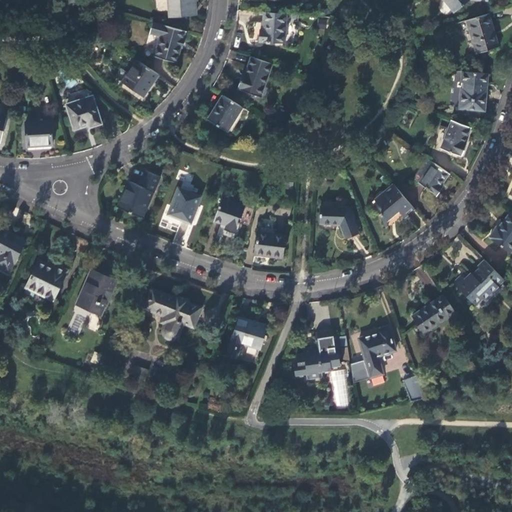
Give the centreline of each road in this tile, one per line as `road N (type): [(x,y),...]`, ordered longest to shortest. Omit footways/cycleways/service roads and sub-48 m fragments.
road 1 (residential): [(69,198),(94,220),(263,284),(331,283),(406,252),(452,217),(511,125)]
road 2 (track): [(252,420),(115,391),(0,347)]
road 3 (residential): [(222,0),(209,51),(183,92),(149,127),(71,177)]
